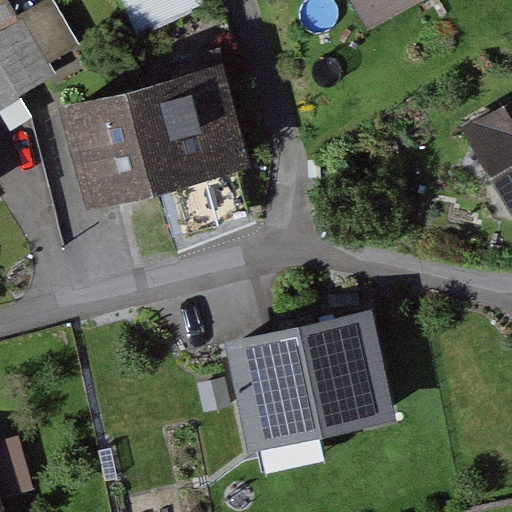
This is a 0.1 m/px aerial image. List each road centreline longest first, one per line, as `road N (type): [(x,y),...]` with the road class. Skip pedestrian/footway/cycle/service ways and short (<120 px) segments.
road 1 (residential): [(0,324),(276,260)]
road 2 (residential): [(234,0),(289,168),(276,260)]
road 3 (residential): [(276,260),(511,292)]
